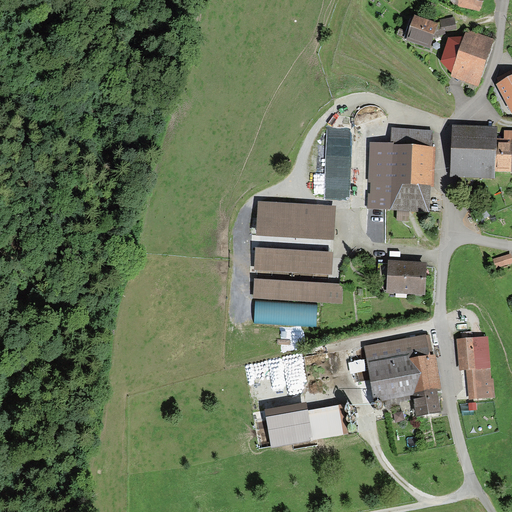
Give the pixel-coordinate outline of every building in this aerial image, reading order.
[(482,0),(449,0),(448,5),(479,13),(482,0)] [(455,14),(445,17),(449,28),(459,25),(455,14)] [(437,28),(411,19),(403,41),(429,50),(437,28)] [(465,35),(449,39),(440,62),(449,76),(478,88),(492,44),(465,35)] [(511,71),(496,79),(499,86),(497,87),(511,116),(511,115),(511,71)] [(496,128),(452,126),(450,177),(495,178),(495,174),(496,140),(496,128)] [(327,128),(327,199),(353,199),(352,128),(327,128)] [(393,128),(392,146),(374,145),(370,210),(431,214),(433,189),(435,189),(437,149),(433,149),(435,131),(393,128)] [(503,140),(496,140),(495,174),(511,174),(511,132),(503,132),(503,140)] [(338,208),(259,202),(256,237),(335,243),(338,208)] [(335,256),(257,250),(255,271),(333,277),(335,256)] [(511,257),(511,255),(494,260),(496,268),(511,263),(511,257)] [(425,264),(386,262),(385,294),(423,296),(425,264)] [(344,286),(256,281),(255,299),(343,304),(344,286)] [(472,333),(459,334),(462,372),(469,372),(470,400),(496,399),(495,380),(485,380),(485,370),(491,370),(489,339),(472,340),(472,333)] [(429,336),(366,347),(376,409),(377,411),(380,412),(384,410),(385,408),(401,404),(403,412),(419,420),(443,416),(439,391),(444,390),(437,356),(431,357),(429,336)] [(308,405),(265,412),(272,449),(350,436),(345,406),(309,412),(308,405)] [(403,412),(393,414),(395,424),(405,422),(403,412)] [(368,437),(367,430),(357,432),(358,439),(368,437)]
